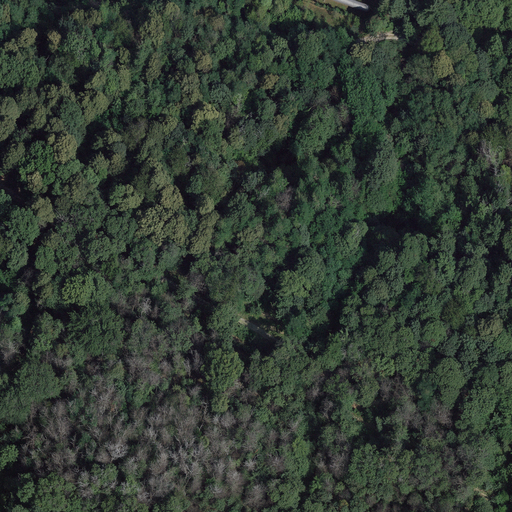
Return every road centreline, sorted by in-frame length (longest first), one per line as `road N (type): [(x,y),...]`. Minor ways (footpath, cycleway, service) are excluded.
road 1 (track): [(475,0),(429,38),(318,43),(169,3),(66,16),(6,0)]
road 2 (track): [(59,226),(299,359)]
road 3 (track): [(299,359),(322,373),(394,385),(456,375)]
